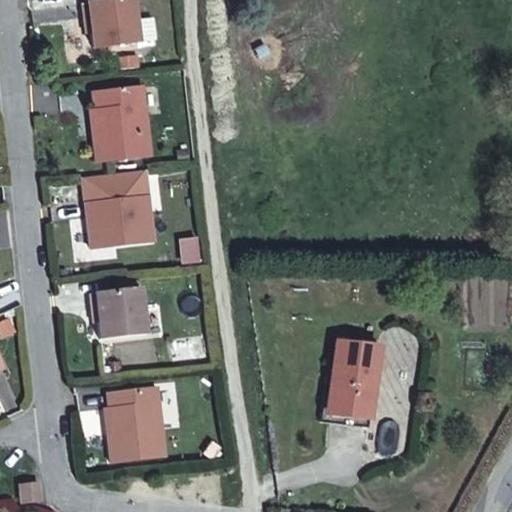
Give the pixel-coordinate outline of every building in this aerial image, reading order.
[(85,0),(86,1),(81,1),(84,25),(87,25),(90,47),(102,46),(135,42),(130,0),(85,0)] [(94,133),(88,134),(92,160),(145,152),(137,86),(89,92),(92,115),(94,133)] [(86,116),(88,134),(94,133),(92,115),(86,116)] [(89,222),(85,222),(86,228),(88,247),(151,240),(146,193),(86,201),(89,222)] [(145,329),(140,287),(91,293),(94,316),(97,316),(99,334),(145,329)] [(315,432),(362,440),(366,417),(375,360),(334,354),(327,387),(323,387),(315,432)] [(105,430),(109,459),(163,452),(154,383),(106,390),(107,402),(111,429),(105,430)] [(111,429),(107,402),(101,403),(105,430),(111,429)]
